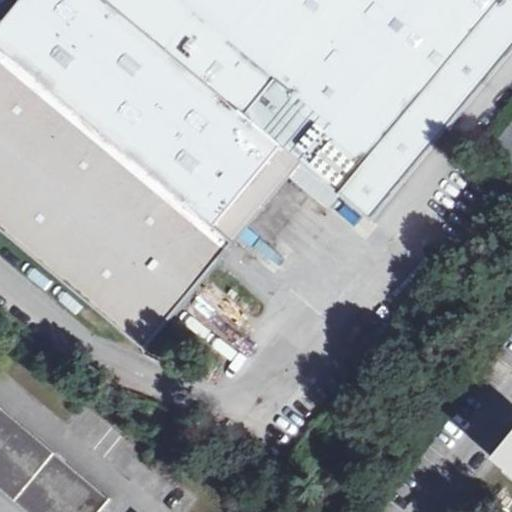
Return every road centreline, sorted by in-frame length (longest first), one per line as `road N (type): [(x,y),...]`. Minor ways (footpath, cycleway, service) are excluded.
road 1 (residential): [(0,378),(163,511)]
road 2 (residential): [(417,511),(511,397)]
road 3 (unknown): [(511,74),(426,180)]
